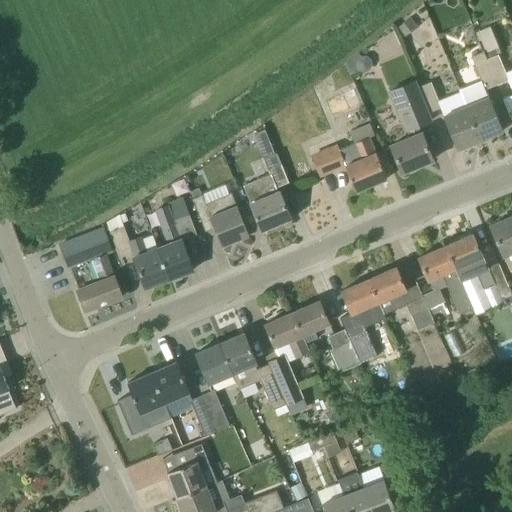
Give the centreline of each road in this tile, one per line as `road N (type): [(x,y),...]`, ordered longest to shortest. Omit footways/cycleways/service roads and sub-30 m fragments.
road 1 (residential): [(511,174),(53,359)]
road 2 (residential): [(125,511),(53,359)]
road 3 (unclassified): [(53,359),(0,232)]
